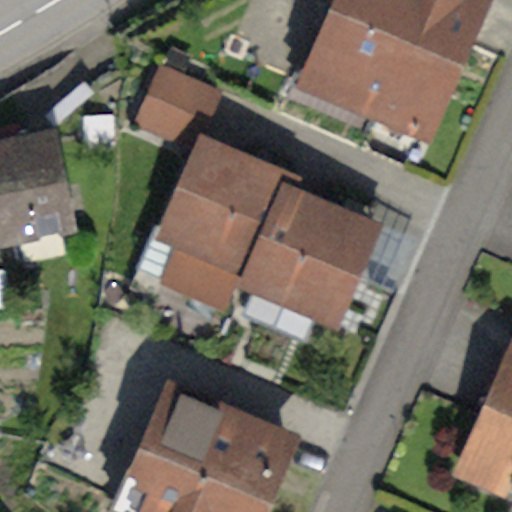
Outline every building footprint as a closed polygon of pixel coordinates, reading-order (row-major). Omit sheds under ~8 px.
[(339,0),(305,89),(434,139),(487,2),(482,0),(339,0)] [(0,159),(0,251),(75,236),(56,148),(0,159)] [(243,276),(277,193),(282,181),(205,149),(166,245),(243,276)] [(277,193),(243,276),(238,289),(344,332),(383,237),(277,193)] [(511,370),(463,479),(511,501),(511,370)] [(165,404),(121,511),(267,511),(291,454),(165,404)]
